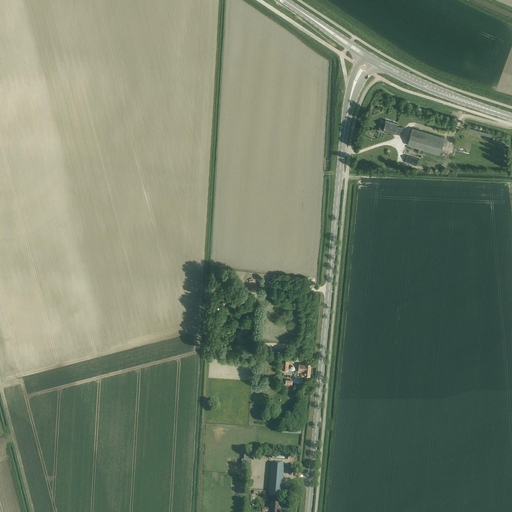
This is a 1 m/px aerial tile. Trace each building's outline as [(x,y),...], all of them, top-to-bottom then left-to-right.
[(381,121),(379,128),(383,129),(383,130),(395,134),(398,124),(386,121),(385,123),(381,121)] [(474,125),(473,129),(495,135),(496,131),(474,125)] [(439,155),(443,143),(444,138),(411,128),(406,144),(439,155)] [(418,159),(407,156),(406,161),(416,165),(418,159)] [(289,363),(294,363),(294,357),(283,356),(282,370),(288,370),(289,363)] [(299,364),(298,372),(302,373),(301,377),(310,378),(311,361),(307,360),(306,363),(305,363),(305,365),(299,364)] [(251,456),(246,456),(244,456),(244,460),(242,460),(242,464),(245,464),(250,464),(251,456)] [(284,464),(279,464),(271,463),(269,495),(282,496),(284,464)]
